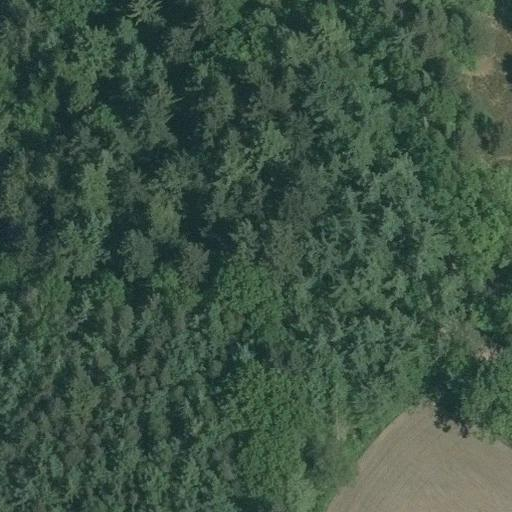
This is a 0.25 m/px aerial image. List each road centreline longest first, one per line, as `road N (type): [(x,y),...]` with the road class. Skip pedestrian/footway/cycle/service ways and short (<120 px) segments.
road 1 (track): [(0,308),(481,334)]
road 2 (track): [(329,0),(481,334)]
